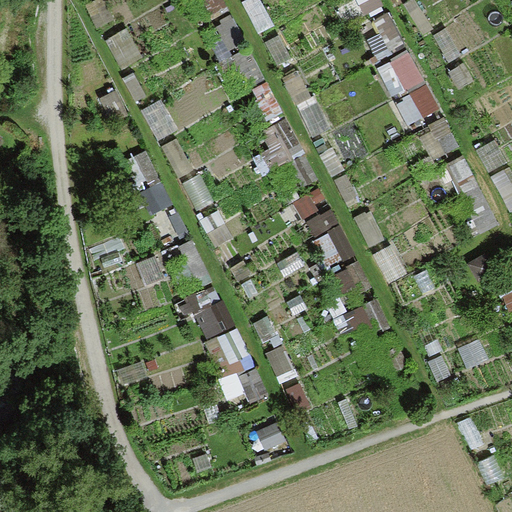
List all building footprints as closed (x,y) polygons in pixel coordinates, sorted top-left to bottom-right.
[(384,0),(364,0),(371,13),(387,5),(384,0)] [(110,38),(125,68),(147,57),(132,27),(110,38)] [(140,101),(150,95),(139,74),(129,80),(140,101)] [(183,139),(166,146),(180,176),(196,169),(183,139)] [(511,171),(500,176),(511,207),(511,171)] [(159,254),(147,258),(139,235),(101,248),(108,272),(140,261),(147,283),(167,276),(159,254)] [(404,271),(394,247),(380,253),(389,277),(404,271)] [(335,277),(345,297),(371,284),(361,264),(335,277)] [(210,336),(232,327),(221,297),(198,305),(210,336)] [(378,302),(353,310),(361,332),(385,324),(378,302)] [(287,345),(272,353),(282,373),(297,365),(287,345)] [(264,448),(289,437),(281,420),(257,431),(264,448)]
